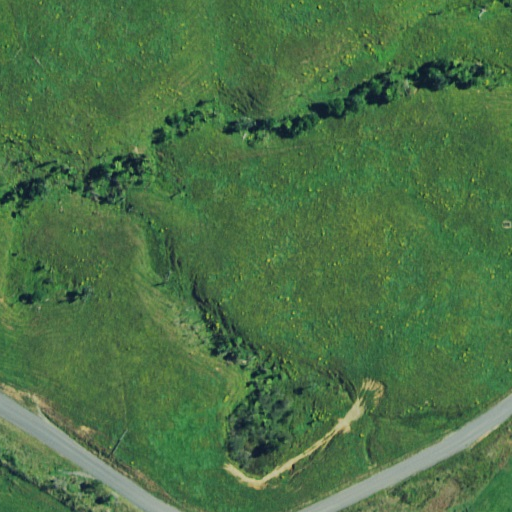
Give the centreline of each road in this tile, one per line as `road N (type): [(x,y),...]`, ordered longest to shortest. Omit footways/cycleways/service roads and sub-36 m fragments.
road 1 (unclassified): [(306,511),(446,439),(511,388)]
road 2 (unclassified): [(0,403),(153,511)]
